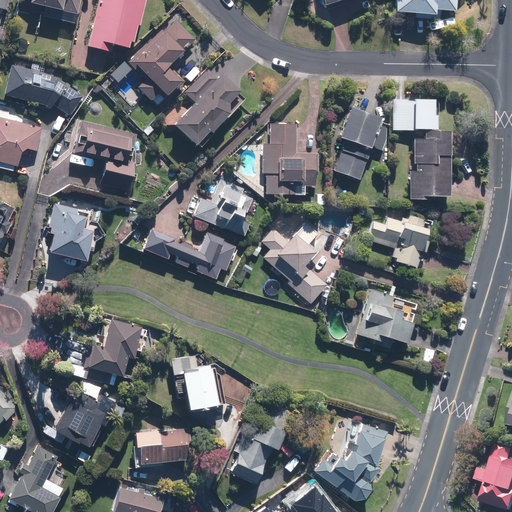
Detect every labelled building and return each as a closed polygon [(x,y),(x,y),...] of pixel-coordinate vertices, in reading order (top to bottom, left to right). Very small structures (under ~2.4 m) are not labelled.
[(23,0),(22,7),(72,18),(76,0),(23,0)] [(95,0),(84,49),(96,52),(97,46),(124,52),(126,44),(131,45),(142,0),(95,0)] [(315,0),(319,10),(346,0),(315,0)] [(435,22),(436,12),(448,13),(448,0),(391,0),(390,15),(413,16),(412,21),(435,22)] [(154,94),(163,103),(183,83),(166,67),(178,54),(171,48),(185,34),(171,21),(159,33),(157,31),(126,64),(142,79),(134,88),(148,101),(154,94)] [(8,67),(0,97),(41,107),(48,112),(50,107),(67,118),(80,98),(51,78),(8,67)] [(189,103),(166,127),(191,151),(239,102),(206,69),(181,95),(189,103)] [(389,125),(389,129),(430,131),(431,102),(390,101),(389,125)] [(368,149),(377,152),(386,129),(376,126),(378,121),(343,109),(332,140),(338,142),(328,171),(356,181),(368,149)] [(0,165),(13,168),(17,150),(32,153),(38,127),(0,118),(0,165)] [(77,121),(70,155),(100,161),(95,183),(122,189),(134,134),(77,121)] [(294,125),(267,124),(266,144),(257,144),(255,172),(264,172),(263,195),(300,197),(300,193),(306,194),(306,189),(313,189),(315,155),(292,153),(294,125)] [(417,196),(444,197),(447,133),(429,132),(422,132),(422,141),(409,141),(408,165),(411,165),(411,173),(406,173),(405,201),(417,202),(417,196)] [(207,200),(197,196),(189,216),(240,238),(246,222),(238,219),(240,214),(243,216),(251,199),(239,194),(241,189),(216,179),(207,200)] [(0,238),(2,239),(9,226),(3,223),(11,208),(0,202),(0,238)] [(102,236),(95,224),(83,221),(85,213),(51,205),(44,234),(48,235),(43,254),(80,263),(83,249),(88,251),(90,243),(102,236)] [(410,268),(419,219),(383,217),(382,224),(370,222),(367,242),(390,249),(388,258),(390,258),(389,264),(410,268)] [(304,223),(291,238),(287,234),(282,239),(271,229),(249,252),(303,303),(321,284),(300,265),(309,255),(300,247),(314,232),(304,223)] [(222,272),(232,247),(202,235),(196,251),(146,230),(138,250),(211,280),(215,270),(222,272)] [(368,290),(352,337),(368,341),(370,335),(400,345),(407,325),(396,321),(399,313),(389,310),(392,298),(368,290)] [(87,346),(81,368),(118,378),(124,351),(131,353),(137,327),(107,319),(99,349),(87,346)] [(187,356),(165,360),(167,376),(172,375),(177,411),(214,405),(208,369),(190,372),(187,356)] [(9,409),(13,406),(0,392),(0,421),(9,431),(19,420),(9,409)] [(89,409),(92,401),(78,395),(74,403),(63,398),(49,431),(85,447),(99,414),(89,409)] [(224,472),(249,484),(267,449),(270,450),(288,413),(264,401),(243,442),(239,440),(224,472)] [(382,449),(385,439),(349,425),(343,438),(331,454),(324,448),(305,473),(348,506),(374,470),(378,448),(382,449)] [(126,433),(129,466),(193,460),(190,428),(126,433)] [(511,450),(495,445),(477,503),(507,511),(509,511),(511,502),(511,450)] [(16,476),(2,499),(23,511),(45,511),(59,490),(39,478),(51,458),(34,447),(24,464),(19,461),(12,473),(16,476)] [(113,486),(107,511),(156,511),(160,497),(113,486)] [(316,511),(313,505),(308,508),(304,499),(278,511),(316,511)]
